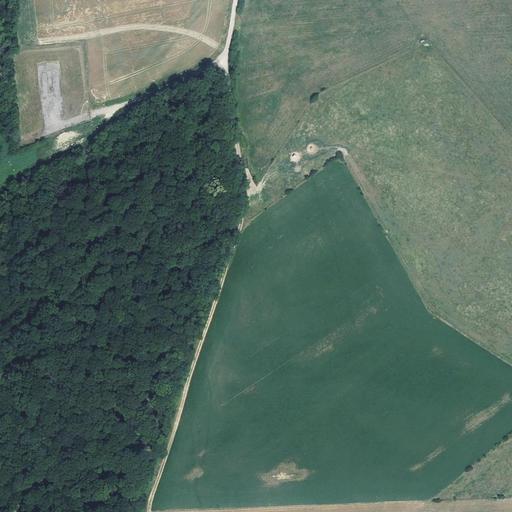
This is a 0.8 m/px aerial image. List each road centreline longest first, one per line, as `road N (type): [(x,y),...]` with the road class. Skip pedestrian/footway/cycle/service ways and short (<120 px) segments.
road 1 (track): [(221,58),(246,184),(243,205),(144,511)]
road 2 (unclassified): [(89,113),(216,62),(236,0)]
road 3 (track): [(147,499),(37,454),(0,414)]
